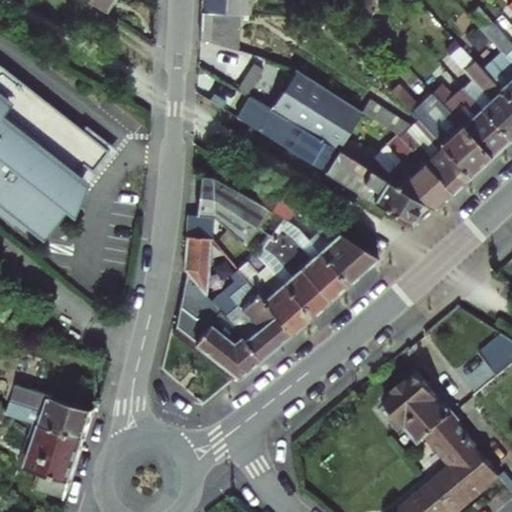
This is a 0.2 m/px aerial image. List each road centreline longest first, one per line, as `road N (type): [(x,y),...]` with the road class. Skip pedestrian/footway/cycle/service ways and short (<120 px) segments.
road 1 (residential): [(179,0),(164,231),(130,400),(134,438)]
road 2 (residential): [(235,429),(511,195)]
